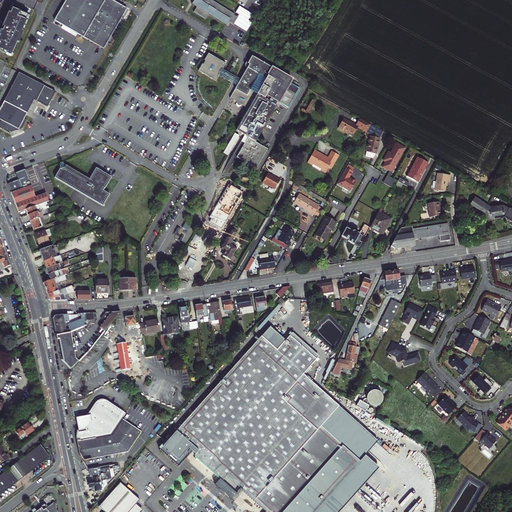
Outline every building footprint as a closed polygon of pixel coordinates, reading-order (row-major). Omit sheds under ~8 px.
[(66,0),(55,20),(82,35),(81,36),(83,38),(84,36),(104,48),(127,8),(114,0),(66,0)] [(193,0),(194,0),(196,2),(194,5),(197,7),(194,11),(205,18),(208,14),(224,24),(227,20),(229,21),(232,24),(234,21),(237,17),(234,15),(234,14),(211,0),(193,0)] [(30,16),(11,7),(0,31),(0,51),(11,56),(17,42),(18,43),(30,16)] [(202,64),(198,71),(216,81),(219,75),(220,74),(218,73),(221,70),(222,70),(222,69),(226,63),(208,53),(204,60),(205,61),(203,65),(202,64)] [(237,86),(230,98),(237,102),(241,104),(249,109),(242,119),(236,131),(244,135),(241,141),(244,143),(236,157),(256,169),(267,149),(255,142),(259,136),(276,106),(275,105),(277,102),(278,103),(286,88),(292,80),(280,73),(276,70),(254,57),(240,80),(237,86)] [(224,71),(221,77),(237,86),(240,80),(224,71)] [(55,92),(19,73),(4,101),(27,113),(34,100),(47,107),(55,92)] [(0,109),(0,119),(1,120),(0,122),(0,128),(3,129),(9,133),(16,131),(22,129),(26,120),(24,118),(27,113),(4,101),(0,109)] [(371,124),(360,118),(355,125),(343,118),(338,128),(348,134),(349,132),(353,135),(358,128),(366,133),(367,132),(371,124)] [(379,138),(383,131),(371,124),(367,132),(371,135),(371,136),(370,136),(365,156),(373,158),(376,154),(380,138),(379,138)] [(235,132),(223,152),(227,155),(239,134),(235,132)] [(405,148),(396,143),(390,152),(388,151),(383,161),(385,162),(382,167),(389,171),(391,172),(405,148)] [(315,150),(307,162),(312,165),(312,164),(313,163),(322,168),(321,169),(321,170),(326,172),(328,167),(331,169),(339,155),(332,152),(329,158),(315,150)] [(415,156),(405,176),(416,182),(427,162),(415,156)] [(111,177),(95,168),(89,179),(70,168),(69,170),(63,168),(62,169),(61,169),(60,169),(54,178),(74,189),(85,196),(103,206),(109,194),(103,190),(104,188),(110,178),(111,177)] [(346,168),(337,184),(350,191),(356,181),(351,179),(349,178),(353,172),(346,168)] [(268,172),(262,182),(269,186),(268,186),(274,189),(280,178),(276,176),(275,176),(268,172)] [(437,173),(435,190),(445,191),(446,182),(449,182),(450,175),(437,173)] [(389,176),(386,175),(383,182),(391,187),(395,180),(393,179),(389,176)] [(12,188),(9,189),(18,212),(26,209),(40,204),(49,201),(46,193),(39,196),(36,197),(35,194),(31,185),(29,186),(28,184),(26,185),(25,182),(20,184),(18,179),(10,183),(12,188)] [(327,201),(295,182),(293,185),(298,188),(325,204),(327,201)] [(226,191),(221,202),(233,209),(236,204),(240,206),(245,198),(240,196),(238,199),(232,195),(230,194),(226,191)] [(299,194),(294,203),(314,214),(318,216),(322,209),(318,206),(319,206),(299,194)] [(511,209),(509,208),(509,209),(504,206),(489,208),(489,207),(475,198),(470,204),(481,211),(484,213),(485,215),(484,215),(485,221),(494,219),(493,216),(503,214),(505,215),(504,217),(511,221),(511,209)] [(438,202),(428,204),(430,217),(440,216),(438,202)] [(27,213),(27,215),(28,215),(38,212),(49,207),(48,206),(42,208),(40,204),(26,209),(27,213)] [(38,213),(38,212),(28,215),(30,221),(39,217),(42,217),(43,216),(41,212),(38,213)] [(378,212),(370,228),(382,234),(391,219),(378,212)] [(87,216),(84,221),(91,225),(94,221),(87,216)] [(30,221),(33,230),(43,226),(39,217),(30,221)] [(316,235),(325,240),(331,230),(332,231),(336,223),(326,217),(316,235)] [(186,221),(182,227),(187,230),(190,224),(186,221)] [(348,241),(359,248),(370,228),(364,224),(359,234),(354,231),(353,232),(346,228),(341,236),(348,240),(348,241)] [(391,246),(394,249),(415,245),(414,239),(439,236),(440,242),(450,240),(448,224),(427,227),(428,229),(413,231),(412,226),(400,228),(391,246)] [(199,228),(201,235),(207,233),(205,226),(199,228)] [(290,242),(289,241),(294,232),(285,227),(282,231),(279,229),(274,238),(273,238),(271,241),(284,248),(286,245),(288,246),(290,242)] [(49,229),(35,235),(38,244),(43,243),(47,241),(48,243),(50,242),(47,236),(51,235),(49,229)] [(236,232),(231,230),(222,246),(227,249),(223,256),(230,260),(236,248),(236,246),(235,243),(232,241),(236,232)] [(46,245),(39,248),(43,259),(50,255),(56,254),(53,243),(46,245)] [(3,270),(11,267),(3,248),(0,249),(0,265),(1,265),(3,270)] [(50,255),(43,259),(46,267),(63,261),(60,254),(57,256),(56,254),(50,255)] [(258,259),(260,270),(275,267),(273,257),(268,257),(268,254),(259,255),(260,259),(258,259)] [(251,258),(244,270),(248,272),(255,260),(251,258)] [(511,270),(511,258),(508,259),(508,260),(499,261),(500,270),(502,271),(508,270),(508,271),(511,270)] [(48,274),(60,270),(59,267),(60,267),(61,267),(64,266),(64,265),(68,264),(67,261),(63,262),(46,268),(46,269),(45,270),(47,274),(48,274)] [(475,278),(473,267),(464,268),(459,268),(461,280),(475,278)] [(48,276),(48,277),(49,281),(65,275),(66,274),(64,268),(60,270),(48,274),(49,276),(48,276)] [(399,277),(398,270),(391,271),(395,291),(395,292),(395,294),(398,294),(398,292),(403,291),(402,285),(407,284),(405,276),(399,277)] [(456,281),(455,270),(449,271),(449,272),(440,273),(442,283),(456,281)] [(384,272),(380,280),(385,279),(386,291),(389,291),(389,292),(395,292),(395,291),(391,271),(384,272)] [(432,284),(430,274),(425,274),(425,276),(423,276),(422,276),(419,276),(420,286),(432,284)] [(49,281),(43,283),(47,295),(58,291),(62,289),(59,282),(66,279),(65,275),(49,281)] [(128,290),(128,277),(121,277),(121,279),(119,279),(119,286),(119,289),(119,290),(128,290)] [(136,286),(136,277),(128,277),(128,290),(136,290),(136,289),(136,286)] [(359,291),(368,294),(370,289),(368,289),(371,281),(364,278),(359,291)] [(108,280),(96,280),(96,293),(108,292),(108,280)] [(332,282),(316,284),(317,292),(321,292),(321,293),(328,292),(333,292),(332,282)] [(345,284),(338,285),(340,297),(347,295),(347,294),(354,293),(353,282),(347,282),(347,284),(345,284)] [(282,288),(276,294),(280,297),(290,287),(282,288)] [(58,291),(47,295),(49,299),(51,301),(66,300),(63,294),(67,293),(65,288),(62,289),(58,291)] [(90,291),(77,291),(77,300),(90,300),(90,291)] [(237,308),(251,306),(249,297),(236,299),(237,308)] [(265,297),(255,299),(257,311),(261,311),(261,309),(267,308),(265,297)] [(232,304),(231,300),(223,302),(224,311),(232,310),(232,309),(234,309),(233,304),(232,304)] [(379,326),(388,330),(400,304),(392,300),(381,321),(379,326)] [(496,317),(501,307),(498,305),(497,305),(487,300),(482,310),(496,317)] [(219,325),(222,325),(220,311),(219,312),(218,302),(206,304),(207,313),(209,313),(211,321),(219,320),(219,325)] [(197,321),(197,322),(200,322),(199,316),(203,316),(203,317),(208,317),(207,313),(206,304),(195,306),(197,321)] [(413,306),(409,304),(404,314),(405,314),(402,321),(408,324),(412,316),(418,320),(423,310),(413,305),(413,306)] [(437,310),(430,306),(420,325),(428,329),(430,324),(436,327),(440,320),(434,316),(437,310)] [(186,308),(179,309),(182,329),(186,329),(186,327),(190,327),(190,329),(198,328),(197,322),(197,321),(189,323),(186,308)] [(100,327),(105,331),(120,312),(106,312),(102,318),(105,321),(100,327)] [(86,325),(86,324),(85,313),(77,314),(78,321),(70,324),(68,325),(67,322),(69,321),(68,314),(64,315),(54,316),(53,318),(56,335),(68,332),(86,325)] [(97,317),(96,313),(85,313),(86,324),(86,325),(94,323),(94,318),(97,317)] [(500,326),(505,329),(510,315),(507,313),(500,326)] [(489,320),(479,315),(476,320),(477,321),(476,323),(475,323),(472,329),(482,334),(489,320)] [(125,317),(126,327),(135,325),(134,316),(125,317)] [(164,335),(179,332),(177,317),(170,318),(170,322),(163,323),(164,335)] [(144,323),(140,324),(142,334),(159,331),(157,320),(144,322),(144,323)] [(379,327),(375,335),(382,338),(385,330),(379,327)] [(474,337),(463,331),(456,347),(467,352),(474,337)] [(57,340),(59,339),(62,351),(64,361),(65,361),(72,368),(74,366),(79,361),(76,358),(74,352),(77,351),(74,338),(72,338),(71,332),(68,332),(56,335),(57,340)] [(292,333),(290,336),(316,359),(319,357),(292,333)] [(234,493),(239,487),(242,490),(263,509),(266,511),(282,511),(342,445),(321,426),(339,406),(303,374),(316,359),(290,336),(276,350),(261,336),(176,431),(198,451),(195,455),(195,457),(221,480),(223,480),(222,486),(226,488),(230,490),(234,493)] [(126,370),(127,377),(141,375),(136,341),(114,344),(118,371),(126,370)] [(347,353),(356,355),(356,353),(358,354),(359,348),(356,347),(356,344),(350,343),(348,345),(347,353)] [(396,345),(393,344),(392,345),(391,344),(388,350),(389,351),(388,352),(397,356),(399,362),(401,361),(402,362),(406,361),(407,364),(407,365),(420,361),(418,355),(418,353),(407,357),(405,350),(401,348),(402,347),(399,346),(397,344),(396,345)] [(352,362),(356,363),(357,355),(356,355),(347,353),(345,361),(338,359),(335,367),(332,373),(340,374),(341,368),(351,370),(352,362)] [(463,371),(468,366),(462,361),(461,362),(456,357),(449,363),(453,368),(454,367),(456,370),(460,374),(462,376),(465,373),(463,371)] [(438,387),(424,373),(416,381),(431,395),(438,387)] [(482,381),(476,375),(471,380),(480,390),(477,392),(481,396),(492,385),(485,378),(482,381)] [(377,402),(378,400),(378,398),(378,397),(377,395),(376,394),(375,393),(373,392),(372,392),(369,392),(368,393),(367,394),(366,396),(365,397),(365,399),(366,401),(366,402),(368,403),(369,404),(370,404),(371,405),(372,405),(374,404),(375,404),(376,403),(377,402)] [(450,401),(445,396),(438,404),(448,415),(457,406),(452,402),(451,403),(449,401),(450,401)] [(141,432),(122,419),(122,418),(125,413),(106,400),(104,400),(103,399),(101,399),(99,400),(97,401),(96,402),(88,414),(87,416),(85,418),(86,419),(85,421),(83,423),(82,422),(78,429),(77,431),(76,435),(76,437),(76,441),(79,454),(80,454),(82,457),(84,460),(128,452),(141,432)] [(360,399),(357,405),(366,410),(369,404),(368,403),(360,399)] [(339,406),(321,426),(342,445),(359,461),(364,455),(377,440),(339,406)] [(511,422),(511,409),(509,407),(506,412),(504,411),(500,416),(499,418),(500,419),(496,423),(506,430),(511,422)] [(467,415),(464,412),(457,419),(468,430),(468,431),(472,433),(473,432),(474,432),(478,423),(473,421),(473,420),(470,417),(469,418),(467,416),(467,415)] [(86,419),(85,418),(87,416),(80,417),(76,418),(78,429),(81,424),(82,422),(83,423),(85,421),(86,419)] [(28,438),(36,431),(31,425),(18,435),(22,440),(27,436),(28,438)] [(491,435),(487,432),(479,442),(483,445),(484,444),(489,449),(496,441),(492,438),(490,436),(491,435)] [(359,461),(342,445),(282,511),(338,511),(378,467),(364,455),(359,461)] [(52,458),(43,446),(0,479),(0,497),(26,477),(48,461),(52,458)] [(0,453),(0,466),(9,460),(6,457),(4,459),(0,453)] [(9,460),(0,466),(0,467),(0,468),(10,461),(9,460)] [(107,484),(106,480),(108,479),(106,471),(110,471),(109,465),(88,469),(90,476),(92,476),(93,481),(88,482),(89,487),(92,487),(92,488),(95,488),(95,490),(97,490),(98,491),(100,491),(101,490),(103,489),(103,488),(107,484)] [(129,511),(128,511),(136,504),(140,500),(120,483),(99,507),(104,511),(142,511),(143,511),(142,511),(129,511)] [(45,504),(44,503),(42,505),(41,506),(41,507),(34,511),(57,511),(55,503),(54,501),(47,507),(46,506),(47,505),(47,504),(46,503),(45,504)]
